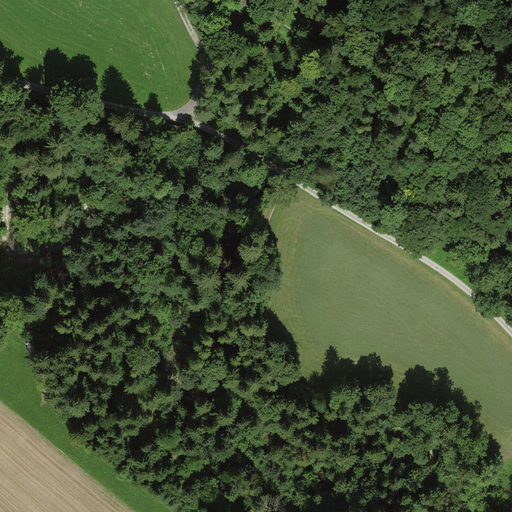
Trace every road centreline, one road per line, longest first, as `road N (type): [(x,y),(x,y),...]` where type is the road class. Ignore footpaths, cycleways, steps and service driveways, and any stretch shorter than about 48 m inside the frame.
road 1 (track): [(303,179),(194,128),(0,71)]
road 2 (track): [(511,330),(450,266),(303,179)]
road 3 (track): [(194,128),(204,63),(242,0)]
